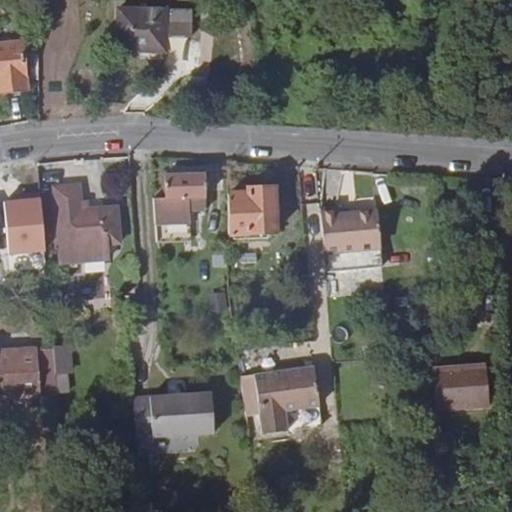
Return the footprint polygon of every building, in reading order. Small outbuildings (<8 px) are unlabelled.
[(115,3),(115,54),(168,55),(170,4),(115,3)] [(22,45),(0,46),(0,91),(24,90),(22,45)] [(205,195),(203,174),(176,175),(178,198),(205,195)] [(116,244),(115,210),(89,210),(89,203),(83,203),(83,186),(58,186),(59,262),(104,261),(104,245),(116,244)] [(227,192),(229,232),(273,230),(272,186),(247,186),(247,192),(227,192)] [(47,196),(10,197),(12,254),(50,252),(47,196)] [(320,213),(326,271),(364,269),(363,248),(380,247),(378,213),(338,216),(338,211),(320,213)] [(227,309),(227,293),(209,293),(210,310),(227,309)] [(55,373),(53,348),(0,351),(0,397),(57,393),(55,373)] [(314,367),(240,371),(246,411),(257,411),(258,430),(318,427),(314,367)] [(55,373),(57,393),(68,392),(67,373),(55,373)] [(486,376),(433,376),(433,419),(485,418),(486,376)] [(135,416),(138,445),(214,436),(210,397),(160,403),(161,415),(135,416)] [(161,415),(160,403),(134,406),(135,416),(161,415)]
